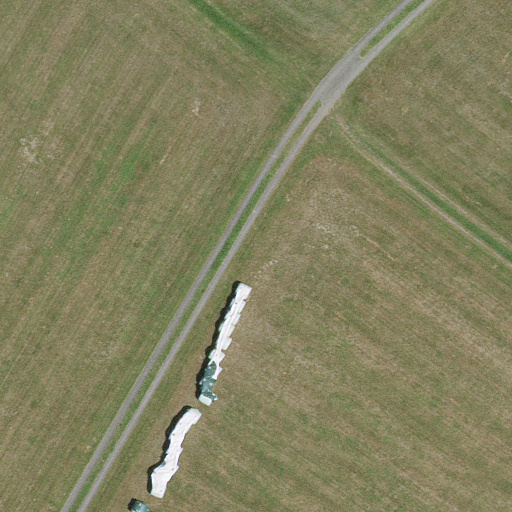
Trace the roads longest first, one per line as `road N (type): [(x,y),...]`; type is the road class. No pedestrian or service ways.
road 1 (track): [(72,511),(281,160),(321,102),(422,0)]
road 2 (track): [(511,257),(378,161),(321,102)]
road 3 (track): [(193,0),(321,102)]
